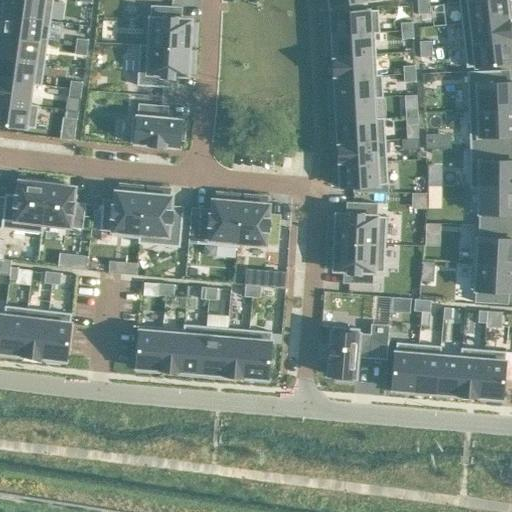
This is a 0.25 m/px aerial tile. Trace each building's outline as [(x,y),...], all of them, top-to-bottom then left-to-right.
[(2,0),(2,3),(5,4),(4,13),(51,19),(53,0),(2,0)] [(505,0),(474,0),(459,2),(461,24),(508,18),(505,0)] [(149,44),(149,45),(189,47),(191,19),(176,19),(176,17),(176,6),(151,5),(149,44)] [(430,5),(418,6),(418,14),(430,13),(430,5)] [(333,12),(331,12),(332,33),(375,31),(375,33),(379,33),(378,9),(367,10),(367,9),(333,11),(333,12)] [(4,13),(1,34),(48,41),(51,19),(4,13)] [(508,18),(461,24),(464,45),(511,40),(508,18)] [(413,22),(400,22),(401,30),(413,30),(413,22)] [(413,30),(401,30),(401,39),(414,38),(413,30)] [(375,31),(332,33),(334,55),(376,53),(375,33),(375,31)] [(1,34),(0,42),(0,56),(45,63),(48,41),(1,34)] [(77,38),(76,46),(88,47),(89,39),(77,38)] [(432,40),(419,41),(420,49),(432,48),(432,40)] [(511,40),(464,45),(466,67),(511,61),(511,48),(511,49),(511,40)] [(140,44),(137,85),(172,87),(172,76),(173,76),(173,74),(188,75),(189,47),(149,45),(149,44),(140,44)] [(76,46),(74,54),(86,55),(88,47),(76,46)] [(432,48),(420,49),(420,57),(432,56),(432,48)] [(376,53),(334,55),(335,77),(377,75),(377,74),(376,53)] [(0,56),(0,78),(32,83),(32,84),(42,85),(45,63),(0,56)] [(415,65),(403,66),(403,74),(415,73),(415,65)] [(500,69),(467,71),(468,110),(511,107),(511,81),(501,82),(500,69)] [(415,73),(403,74),(404,82),(416,81),(415,73)] [(377,75),(335,77),(336,99),(373,97),(373,98),(383,97),(382,74),(377,74),(377,75)] [(0,78),(0,101),(29,105),(29,103),(32,84),(32,83),(0,78)] [(71,80),(70,88),(82,90),(83,82),(71,80)] [(70,88),(68,96),(80,98),(82,90),(70,88)] [(373,97),(336,99),(337,121),(375,119),(375,117),(373,98),(373,97)] [(0,123),(24,127),(24,126),(36,128),(39,105),(29,103),(29,105),(0,101),(0,123)] [(132,117),(130,140),(131,140),(130,142),(179,146),(179,145),(180,140),(184,141),(186,126),(181,126),(182,121),(181,121),(182,119),(161,117),(162,105),(139,103),(138,115),(133,115),(133,117),(132,117)] [(511,107),(468,110),(470,148),(503,147),(503,135),(511,134),(511,107)] [(417,108),(405,109),(406,117),(418,116),(417,108)] [(67,110),(65,118),(77,119),(79,111),(67,110)] [(418,116),(406,117),(406,125),(418,124),(418,116)] [(375,119),(337,121),(338,143),(385,140),(384,117),(375,117),(375,119)] [(435,134),(426,134),(426,148),(436,148),(435,134)] [(385,140),(338,143),(340,164),(387,162),(385,140)] [(470,148),(470,187),(479,187),(479,186),(511,186),(511,159),(503,160),(503,147),(470,148)] [(387,162),(340,164),(341,186),(343,186),(376,184),(388,184),(387,162)] [(5,193),(1,228),(42,233),(44,223),(43,223),(48,179),(27,177),(27,180),(20,179),(18,193),(16,193),(16,195),(5,193)] [(48,179),(43,223),(44,223),(82,228),(86,203),(75,201),(75,200),(74,200),(75,186),(68,185),(69,182),(48,179)] [(479,187),(479,224),(502,225),(503,213),(511,212),(511,186),(479,186),(479,187)] [(103,204),(100,229),(112,231),(112,235),(139,238),(144,193),(116,190),(115,204),(113,204),(113,205),(103,204)] [(139,238),(138,242),(180,246),(183,212),(172,211),(172,210),(171,210),(172,196),(144,193),(139,238)] [(191,213),(189,242),(238,246),(239,242),(238,241),(241,201),(213,199),(212,213),(210,213),(210,214),(191,213)] [(337,213),(335,241),(385,244),(386,216),(377,215),(378,203),(353,200),(352,212),(351,212),(351,214),(337,213)] [(241,201),(238,241),(239,242),(278,245),(280,220),(270,219),(270,218),(268,218),(269,204),(241,201)] [(473,236),(472,263),(511,264),(511,238),(502,238),(502,227),(502,225),(479,224),(478,237),(473,236)] [(335,241),(334,269),(348,270),(348,272),(349,272),(349,283),(374,284),(374,271),(384,272),(385,244),(335,241)] [(0,258),(0,271),(10,273),(11,266),(11,260),(0,258)] [(511,264),(472,263),(471,289),(475,289),(475,302),(498,303),(499,291),(511,291),(511,264)] [(10,273),(9,278),(17,279),(19,267),(11,266),(10,273)] [(46,271),(44,282),(52,283),(54,271),(46,271)] [(54,271),(52,283),(60,284),(62,272),(54,271)] [(271,271),(270,286),(286,287),(287,273),(271,271)] [(159,283),(158,295),(166,295),(167,283),(159,283)] [(167,283),(166,295),(174,296),(175,284),(167,283)] [(245,284),(244,296),(252,297),(253,285),(245,284)] [(253,285),(252,297),(260,297),(261,285),(253,285)] [(202,286),(201,298),(209,299),(210,287),(202,286)] [(210,287),(209,299),(217,300),(218,288),(210,287)] [(415,298),(414,311),(422,311),(423,299),(415,298)] [(423,299),(422,311),(430,312),(431,300),(423,299)] [(5,314),(0,352),(22,355),(28,308),(5,305),(4,314),(5,314)] [(444,307),(443,319),(451,320),(452,308),(444,307)] [(28,308),(22,355),(44,357),(50,310),(28,308)] [(50,310),(44,357),(53,358),(53,362),(64,363),(64,359),(66,360),(66,358),(70,324),(71,313),(50,310)] [(479,310),(478,322),(486,323),(487,310),(479,310)] [(487,310),(486,323),(494,323),(495,311),(487,310)] [(184,328),(180,371),(202,373),(206,326),(184,324),(183,328),(184,328)] [(330,361),(328,374),(330,375),(339,375),(338,380),(353,381),(353,377),(354,377),(354,376),(356,377),(357,356),(370,357),(387,359),(389,325),(372,324),(372,334),(359,333),(360,328),(332,326),(331,344),(329,361),(330,361)] [(139,332),(137,365),(137,367),(139,367),(138,371),(149,372),(150,368),(158,369),(162,327),(140,325),(140,332),(139,332)] [(206,326),(202,373),(224,374),(228,327),(206,326)] [(162,327),(158,369),(180,371),(184,328),(183,328),(162,327)] [(228,327),(224,374),(246,376),(250,329),(228,327)] [(250,329),(246,376),(255,377),(255,381),(266,382),(266,378),(268,378),(268,376),(271,343),(272,331),(250,329)] [(396,342),(392,389),(394,389),(394,392),(405,393),(405,390),(415,391),(419,344),(396,342)] [(419,344),(415,391),(436,392),(440,350),(441,350),(441,345),(419,344)] [(462,352),(458,394),(479,396),(483,349),(461,347),(461,352),(462,352)] [(483,349),(479,396),(489,397),(489,401),(500,401),(500,398),(502,398),(502,396),(503,389),(504,380),(511,380),(511,351),(506,351),(483,349)] [(440,350),(436,392),(458,394),(462,352),(461,352),(441,350),(440,350)]
